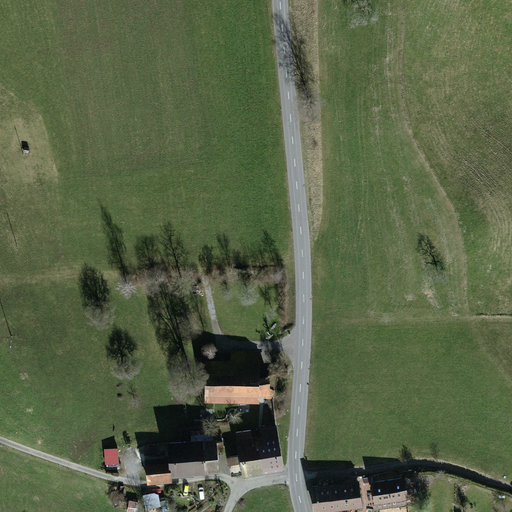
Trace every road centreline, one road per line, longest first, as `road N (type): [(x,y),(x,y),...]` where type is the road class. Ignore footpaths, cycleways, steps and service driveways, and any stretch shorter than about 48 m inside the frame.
road 1 (tertiary): [(303,511),(295,460),(302,249),(280,0)]
road 2 (track): [(511,486),(422,462),(296,476)]
